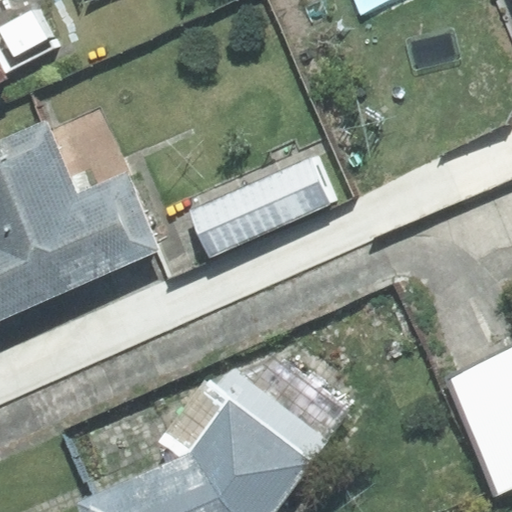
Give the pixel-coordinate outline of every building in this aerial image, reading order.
[(0,0),(0,87),(65,55),(40,6),(6,23),(0,10),(0,0)] [(511,0),(439,0),(477,116),(511,104),(511,0)] [(0,321),(176,246),(141,166),(93,187),(63,116),(0,143),(0,321)] [(344,203),(320,152),(199,208),(222,259),(344,203)] [(100,511),(284,511),(368,408),(286,342),(201,450),(93,491),(100,511)] [(511,349),(461,373),(506,491),(511,487),(511,349)]
